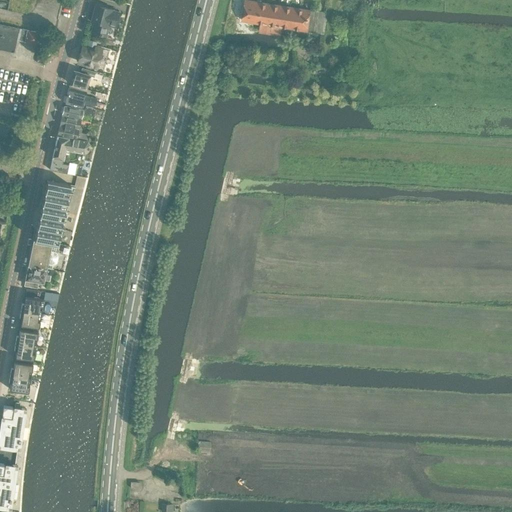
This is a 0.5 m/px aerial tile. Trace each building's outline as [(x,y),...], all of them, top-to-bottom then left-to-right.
[(261,23),(259,31),(269,32),(281,34),(282,26),(307,30),(310,9),(248,0),(245,0),(242,20),(261,23)] [(92,1),(87,19),(94,21),(91,31),(105,35),(108,24),(115,26),(118,12),(112,10),(112,9),(104,7),(105,4),(92,1)] [(40,32),(27,30),(0,23),(0,48),(13,51),(16,39),(38,44),(40,32)] [(88,39),(86,46),(95,48),(97,41),(88,39)] [(95,49),(86,47),(86,48),(82,46),(78,61),(96,66),(101,49),(96,47),(95,49)] [(74,69),(69,83),(85,88),(89,76),(94,77),(96,71),(82,67),(81,72),(74,69)] [(67,94),(95,101),(96,98),(85,95),(86,90),(69,86),(67,94)] [(94,105),(95,101),(67,94),(64,102),(81,107),(83,102),(94,105)] [(64,105),(62,113),(81,117),(82,114),(91,116),(91,114),(94,115),(95,109),(93,109),(93,108),(85,106),(84,110),(83,109),(64,105)] [(89,125),(90,122),(61,115),(59,123),(79,127),(80,122),(89,125)] [(58,128),(57,133),(76,138),(76,139),(86,141),(87,138),(88,134),(81,133),(81,130),(78,129),(59,125),(58,128)] [(57,135),(49,169),(50,169),(65,173),(66,173),(68,165),(62,163),(66,149),(83,153),(88,151),(89,144),(88,141),(86,141),(76,139),(57,135)] [(41,209),(35,238),(51,242),(57,243),(70,184),(48,179),(41,209)] [(35,238),(29,264),(46,268),(46,264),(52,265),(54,264),(56,263),(57,261),(57,257),(57,255),(57,253),(55,252),(49,251),(51,242),(35,238)] [(29,264),(25,284),(37,287),(38,280),(43,281),(43,279),(49,280),(50,275),(44,274),(46,268),(29,264)] [(26,288),(23,303),(21,302),(20,310),(41,313),(43,299),(39,298),(40,291),(26,288)] [(38,327),(41,313),(20,310),(19,317),(21,317),(20,324),(38,327)] [(15,342),(36,345),(38,331),(19,328),(18,335),(16,335),(15,342)] [(33,360),(36,345),(15,342),(14,349),(16,350),(15,356),(33,360)] [(10,374),(30,378),(33,364),(14,360),(13,367),(11,367),(10,374)] [(28,392),(30,378),(10,374),(8,381),(10,382),(9,389),(28,392)] [(3,415),(1,425),(23,429),(23,425),(22,425),(24,410),(13,408),(13,407),(4,406),(2,415),(3,415)] [(1,425),(0,433),(0,444),(18,447),(19,441),(20,441),(20,438),(20,437),(22,437),(23,429),(1,425)] [(209,451),(209,441),(197,440),(197,451),(209,451)] [(0,482),(14,485),(15,483),(13,483),(15,466),(4,465),(5,464),(4,463),(4,464),(0,463),(0,482)] [(0,482),(0,505),(9,507),(10,501),(11,498),(12,498),(14,485),(0,482)] [(171,511),(172,504),(162,503),(161,511),(171,511)]
